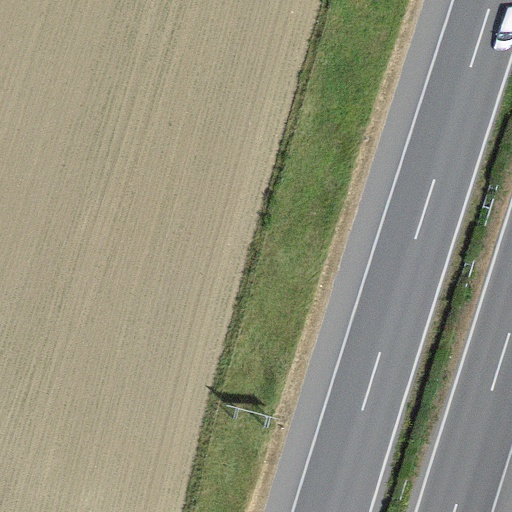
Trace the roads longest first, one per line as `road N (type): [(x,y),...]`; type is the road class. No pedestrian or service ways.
road 1 (motorway): [(492,0),(332,511)]
road 2 (motorway): [(454,511),(511,326)]
